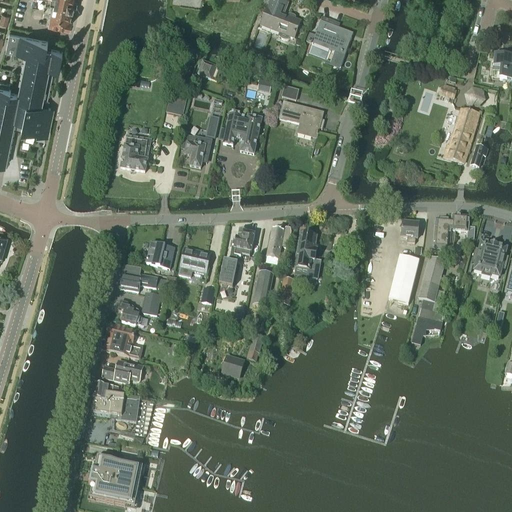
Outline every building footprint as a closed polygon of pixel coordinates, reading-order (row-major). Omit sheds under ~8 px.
[(76,7),(76,4),(57,0),(46,0),(46,4),(53,5),(49,22),(51,22),(51,25),(57,27),(58,24),(70,26),(73,24),(74,19),(72,17),(74,6),(76,7)] [(267,11),(261,28),(279,35),(279,37),(279,39),(281,41),(282,42),(285,42),(287,42),(289,41),(290,39),(294,40),(300,23),(282,17),(287,5),(273,0),(271,0),(268,11),(267,11)] [(340,68),(353,35),(338,30),(340,25),(322,19),(315,37),(309,35),(306,43),(335,54),(331,65),(340,68)] [(0,165),(5,167),(8,153),(14,124),(22,126),(21,130),(37,133),(37,135),(46,137),(50,116),(46,115),(47,108),(49,101),(47,101),(53,70),(59,71),(63,52),(51,50),(51,53),(46,52),(48,42),(9,34),(6,52),(26,57),(18,95),(10,93),(11,89),(9,89),(10,84),(1,82),(0,84),(0,165)] [(500,81),(511,82),(511,81),(511,57),(494,56),(492,72),(500,73),(500,81)] [(216,83),(221,70),(202,62),(197,76),(216,83)] [(296,103),(298,92),(284,88),(281,99),(296,103)] [(454,101),(456,93),(442,89),(440,97),(454,101)] [(170,99),(166,115),(182,118),(186,103),(170,99)] [(316,140),(318,133),(323,115),(284,105),(279,121),(300,126),(297,136),(316,140)] [(469,151),(479,116),(461,111),(449,148),(447,147),(444,160),(464,165),(469,151)] [(242,142),(242,145),(240,154),(254,157),(261,121),(248,118),(247,120),(239,119),(239,117),(230,114),(223,146),(233,149),(234,143),(234,141),(242,142)] [(206,139),(206,142),(196,140),(195,141),(188,139),(183,138),(181,151),(185,152),(185,154),(192,155),(189,168),(200,170),(201,164),(206,165),(211,143),(210,143),(211,140),(214,141),(218,121),(210,119),(206,139)] [(145,175),(151,142),(126,138),(124,148),(120,170),(145,175)] [(485,159),(488,151),(477,147),(470,167),(479,170),(483,158),(485,159)] [(462,218),(460,215),(457,215),(454,218),(448,217),(448,222),(435,221),(433,251),(449,253),(449,251),(452,251),(454,241),(455,233),(467,234),(466,241),(474,242),(474,230),(468,229),(469,219),(462,218)] [(419,225),(401,224),(400,240),(407,241),(406,245),(414,246),(415,241),(417,242),(419,225)] [(290,235),(290,230),(286,229),(283,233),(272,231),(266,260),(278,262),(281,249),(287,250),(290,235)] [(231,249),(228,264),(235,265),(237,258),(241,259),(241,257),(250,259),(251,254),(255,236),(248,235),(248,233),(247,233),(245,231),(242,232),(240,231),(238,240),(236,240),(236,242),(234,241),(232,248),(234,248),(234,250),(231,249)] [(301,235),(296,270),(309,272),(311,262),(315,263),(318,247),(314,246),(315,238),(301,235)] [(489,245),(481,243),(479,251),(475,250),(471,265),(475,266),(474,272),(482,274),(481,277),(490,279),(491,276),(499,278),(501,271),(505,272),(508,258),(504,258),(506,249),(498,247),(498,246),(496,245),(495,247),(492,246),(492,244),(490,244),(489,245)] [(169,272),(175,250),(151,245),(146,266),(169,272)] [(203,276),(208,256),(185,251),(178,277),(190,280),(192,273),(203,276)] [(408,307),(419,263),(399,258),(388,302),(408,307)] [(439,316),(444,294),(437,293),(445,264),(429,260),(418,301),(423,302),(421,311),(439,316)] [(232,290),(237,266),(235,265),(228,264),(224,263),(219,287),(232,290)] [(163,299),(165,283),(158,281),(158,280),(139,277),(141,271),(124,268),(120,292),(139,295),(140,288),(158,291),(157,298),(163,299)] [(267,310),(273,278),(259,275),(252,307),(267,310)] [(165,293),(174,294),(176,281),(167,279),(165,293)] [(290,307),(294,283),(284,281),(280,305),(290,307)] [(211,307),(214,293),(204,291),(201,305),(211,307)] [(162,302),(163,299),(157,298),(157,300),(146,298),(142,316),(157,319),(160,301),(162,302)] [(140,328),(142,321),(138,320),(140,313),(127,305),(121,303),(119,313),(124,314),(122,325),(136,328),(136,327),(140,328)] [(440,333),(444,317),(439,316),(421,311),(411,345),(420,348),(424,332),(434,332),(434,331),(440,333)] [(243,322),(244,314),(237,312),(235,320),(243,322)] [(495,330),(500,331),(504,316),(498,314),(495,330)] [(255,323),(256,317),(246,315),(243,328),(248,329),(249,321),(255,323)] [(127,329),(115,326),(115,328),(109,327),(106,340),(107,340),(103,353),(139,362),(142,350),(132,348),(135,335),(126,333),(127,329)] [(259,356),(264,339),(253,336),(246,361),(256,363),(258,356),(259,356)] [(239,381),(244,365),(227,360),(222,376),(239,381)] [(104,369),(102,380),(128,387),(129,382),(139,384),(143,369),(118,363),(116,372),(112,374),(110,371),(104,369)] [(112,395),(113,388),(95,386),(93,400),(104,401),(105,394),(112,395)] [(139,404),(140,399),(112,395),(105,394),(104,401),(93,400),(92,400),(92,404),(91,410),(91,414),(112,417),(112,421),(136,424),(139,404)] [(141,446),(142,440),(135,439),(134,438),(135,436),(119,433),(117,442),(141,446)] [(133,511),(134,510),(143,469),(102,461),(102,462),(94,460),(92,474),(91,474),(90,475),(91,475),(89,484),(88,486),(89,486),(83,511),(133,511)]
